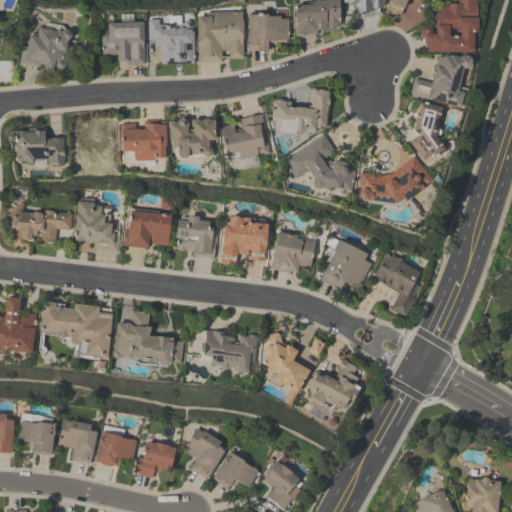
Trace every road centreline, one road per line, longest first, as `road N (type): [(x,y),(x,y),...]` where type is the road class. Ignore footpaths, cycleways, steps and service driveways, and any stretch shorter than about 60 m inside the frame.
road 1 (residential): [(0,101),(224,87),(373,47),(386,50),(370,76),(369,103)]
road 2 (residential): [(332,317),(287,300),(0,269)]
road 3 (residential): [(186,511),(0,480)]
road 4 (tertiary): [(459,283),(511,118)]
